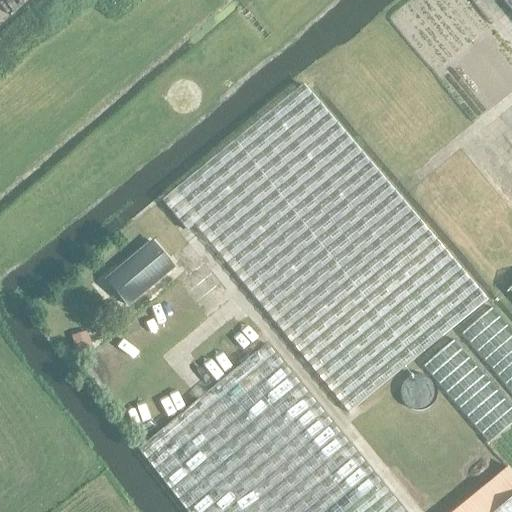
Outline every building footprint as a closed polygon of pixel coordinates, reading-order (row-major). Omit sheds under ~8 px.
[(511,0),(502,0),(511,12),(511,287),(509,290),(511,294),(511,0)] [(161,199),(186,229),(194,223),(347,412),(483,301),(418,222),(301,84),(161,199)] [(106,281),(128,307),(175,268),(153,242),(106,281)] [(403,511),(267,345),(139,450),(187,511),(403,511)] [(511,511),(511,472),(507,466),(451,511),(511,511)]
